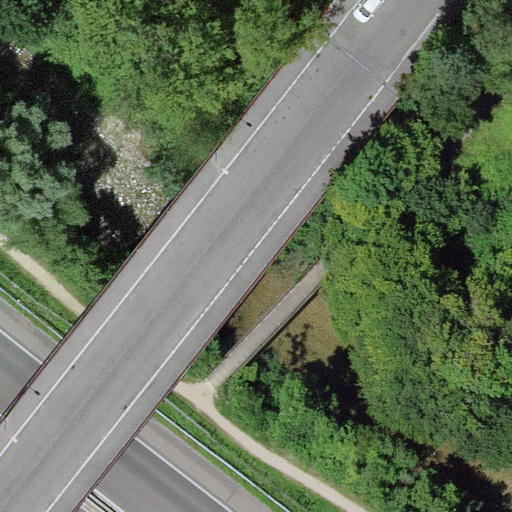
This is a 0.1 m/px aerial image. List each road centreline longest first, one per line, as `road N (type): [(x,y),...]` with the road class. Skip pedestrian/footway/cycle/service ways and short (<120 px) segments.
road 1 (residential): [(408,0),(0,510)]
road 2 (motorway): [(178,511),(0,372)]
